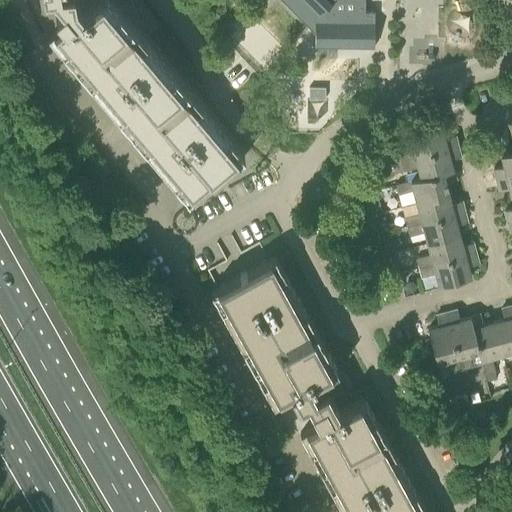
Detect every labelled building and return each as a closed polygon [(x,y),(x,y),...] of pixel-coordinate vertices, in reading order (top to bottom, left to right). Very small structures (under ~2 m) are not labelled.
[(56,0),(62,7),(54,13),(63,24),(47,37),(188,204),(244,157),(111,0),(91,0),(82,9),(76,2),(75,0),(56,0)] [(286,0),(308,23),(306,25),(314,32),(314,44),(374,44),(374,10),(366,10),(365,0),(286,0)] [(398,150),(401,161),(457,146),(454,134),(444,137),(441,126),(408,135),(412,147),(398,150)] [(457,146),(401,161),(403,171),(417,167),(420,177),(420,178),(453,169),(450,158),(460,156),(457,146)] [(493,168),(497,181),(511,176),(511,153),(501,156),(503,165),(493,168)] [(420,178),(420,177),(395,183),(396,186),(389,188),(391,195),(398,193),(398,195),(413,191),(416,201),(449,192),(446,182),(456,179),(453,169),(420,178)] [(360,193),(370,191),(366,176),(356,179),(360,193)] [(511,176),(497,181),(499,189),(509,187),(511,198),(511,176)] [(449,192),(416,201),(419,212),(404,216),(407,225),(464,210),(461,200),(452,203),(449,192)] [(464,210),(407,225),(410,236),(424,232),(427,242),(460,233),(457,224),(467,221),(464,210)] [(460,233),(427,242),(430,254),(415,258),(418,267),(475,251),(472,241),(463,244),(460,233)] [(475,251),(418,267),(421,278),(435,274),(438,284),(471,276),(468,265),(478,263),(475,251)] [(274,256),(210,291),(273,406),(290,397),(297,409),(307,404),(317,423),(300,432),(343,511),(426,511),(363,397),(338,411),(321,380),(337,371),(274,256)] [(511,308),(511,306),(502,308),(504,318),(493,321),(502,353),(511,350),(511,308)] [(478,349),(470,316),(461,319),(458,309),(447,312),(462,369),(472,366),(468,352),(478,349)] [(462,369),(447,312),(436,315),(438,325),(427,327),(436,360),(448,357),(452,371),(462,369)] [(502,353),(493,321),(484,324),(481,313),(470,316),(478,349),(479,349),(485,372),(494,370),(496,370),(492,356),(502,353)] [(494,370),(485,372),(487,381),(497,378),(494,370)] [(480,400),(477,390),(468,393),(471,402),(480,400)]
